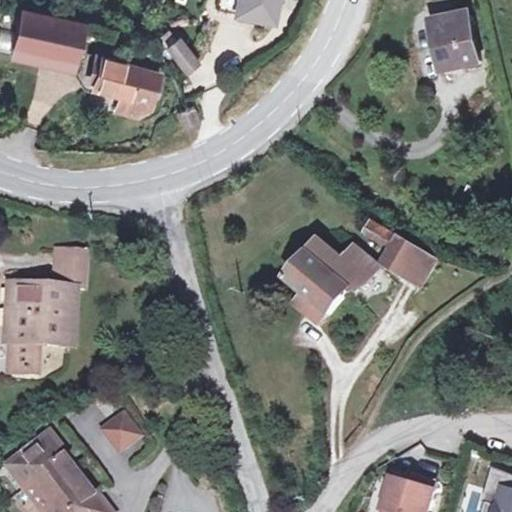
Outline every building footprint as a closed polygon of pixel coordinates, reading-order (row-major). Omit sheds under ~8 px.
[(268,0),(229,0),(228,10),(264,19),(268,0)] [(8,46),(38,53),(46,15),(16,7),(8,46)] [(46,15),(38,53),(72,61),(81,24),(46,15)] [(440,73),(462,68),(477,65),(468,21),(431,29),(440,73)] [(162,43),(183,73),(199,62),(177,32),(162,43)] [(126,95),(121,112),(131,114),(141,109),(150,73),(93,57),(86,86),(115,93),(126,95)] [(110,109),(121,112),(126,95),(115,93),(110,109)] [(175,112),(181,124),(194,118),(188,106),(175,112)] [(375,225),(369,234),(395,251),(385,266),(404,277),(419,253),(375,225)] [(328,313),(330,314),(351,290),(354,293),(370,284),(382,270),(357,247),(345,261),(321,239),(288,277),(304,291),(328,313)] [(419,253),(404,277),(420,288),(436,264),(419,253)] [(12,291),(7,337),(34,339),(34,350),(72,352),(76,296),(12,291)] [(319,323),(328,313),(304,291),(295,301),(319,323)] [(34,339),(7,337),(6,348),(34,350),(34,339)] [(121,416),(99,433),(116,454),(137,437),(121,416)] [(6,471),(38,511),(106,511),(48,437),(6,471)] [(511,511),(511,477),(490,471),(480,504),(496,509),(494,511),(511,511)] [(423,511),(430,492),(389,479),(379,511),(381,511),(423,511)]
